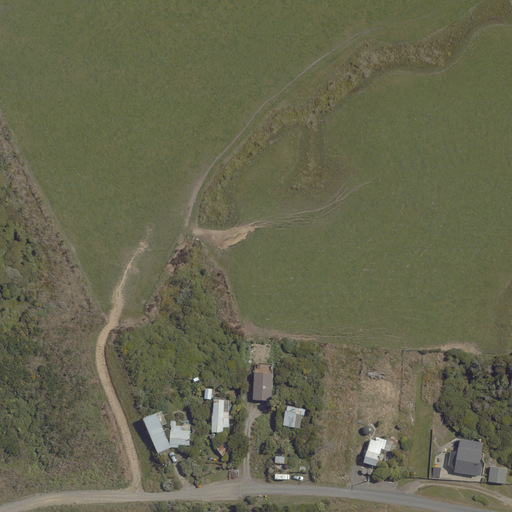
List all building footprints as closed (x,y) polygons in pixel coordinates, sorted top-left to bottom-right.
[(419,351),(406,350),(401,422),(414,422),(419,351)] [(272,373),(252,372),(252,402),(272,402),(272,373)] [(228,401),(213,399),(212,431),(227,432),(228,401)] [(305,408),(286,405),(283,425),(302,428),(305,408)] [(158,455),(169,450),(191,445),(189,421),(170,422),(164,409),(153,413),(141,418),(158,455)] [(386,439),(369,435),(363,461),(380,465),(386,439)] [(226,440),(215,447),(224,459),(234,452),(226,440)] [(483,454),(460,450),(457,472),(479,475),(483,454)] [(508,466),(490,466),(489,482),(507,483),(508,466)]
